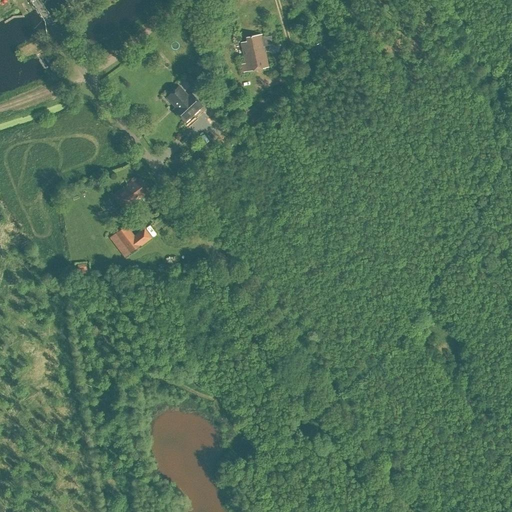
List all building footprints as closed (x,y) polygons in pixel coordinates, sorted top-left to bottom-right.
[(261,34),(246,37),(246,41),(240,42),(245,64),(241,64),(243,73),(246,72),(268,68),(263,45),(272,43),(271,36),(265,37),(265,36),(261,37),(261,34)] [(213,95),(198,79),(190,87),(205,103),(213,95)] [(176,108),(173,111),(184,123),(202,106),(191,94),(188,96),(178,86),(166,98),(176,108)] [(131,181),(113,195),(124,210),(149,191),(140,179),(133,184),(131,181)] [(125,226),(116,234),(130,253),(139,246),(125,226)] [(85,262),(76,264),(78,274),(88,271),(85,262)]
